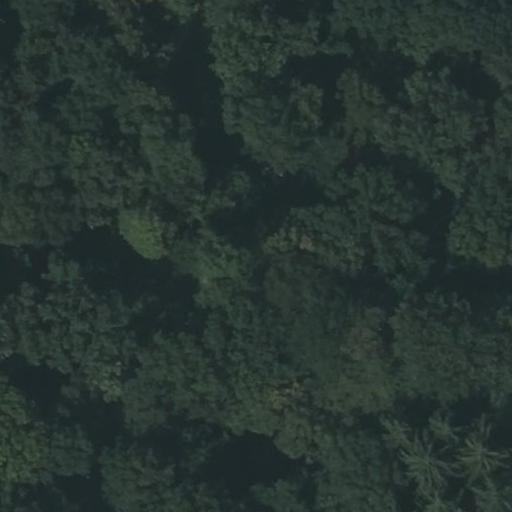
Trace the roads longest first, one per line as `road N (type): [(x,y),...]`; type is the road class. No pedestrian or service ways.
road 1 (track): [(67,172),(222,171),(496,0)]
road 2 (track): [(67,172),(167,61),(197,0)]
road 3 (track): [(67,172),(57,0)]
